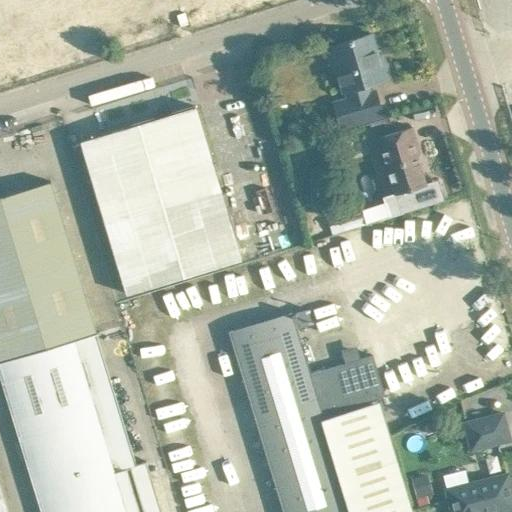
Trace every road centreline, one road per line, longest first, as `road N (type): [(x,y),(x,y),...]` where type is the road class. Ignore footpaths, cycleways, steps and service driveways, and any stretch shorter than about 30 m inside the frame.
road 1 (unclassified): [(0,109),(355,0)]
road 2 (secondary): [(511,230),(436,0)]
